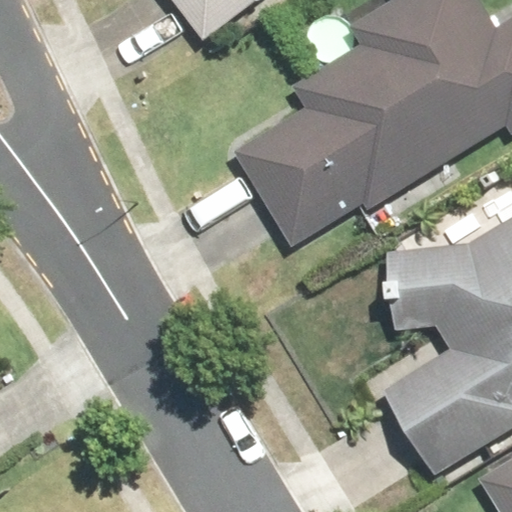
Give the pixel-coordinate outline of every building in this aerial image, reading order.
[(162,0),(202,45),(226,23),(240,38),(284,0),(162,0)] [(511,19),(489,31),(472,0),(398,0),(341,31),(354,54),(290,88),(303,109),(229,149),(283,249),(360,206),(361,209),(504,132),(508,138),(511,135),(511,19)] [(396,381),(450,462),(511,425),(511,220),(492,234),(406,244),(408,326),(454,324),(455,344),(431,358),(396,381)] [(0,449),(9,444),(0,430),(0,449)] [(511,511),(511,465),(479,486),(495,511),(511,511)]
